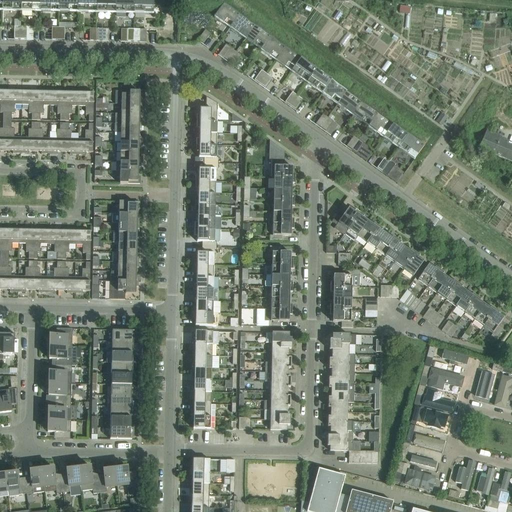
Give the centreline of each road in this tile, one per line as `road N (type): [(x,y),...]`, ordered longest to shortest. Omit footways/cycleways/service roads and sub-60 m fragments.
road 1 (residential): [(169,452),(294,451),(309,438),(313,157),(322,141)]
road 2 (residential): [(171,311),(180,55)]
road 3 (tertiary): [(511,277),(322,141)]
road 4 (residential): [(0,212),(74,214),(80,195),(74,173),(0,171)]
road 5 (tertiary): [(180,55),(0,49)]
road 6 (tertiary): [(322,141),(225,74),(180,55)]
road 7 (residential): [(169,452),(171,311)]
road 8 (residential): [(31,309),(171,311)]
road 9 (residential): [(32,463),(169,452)]
road 10 (residential): [(32,434),(31,309)]
